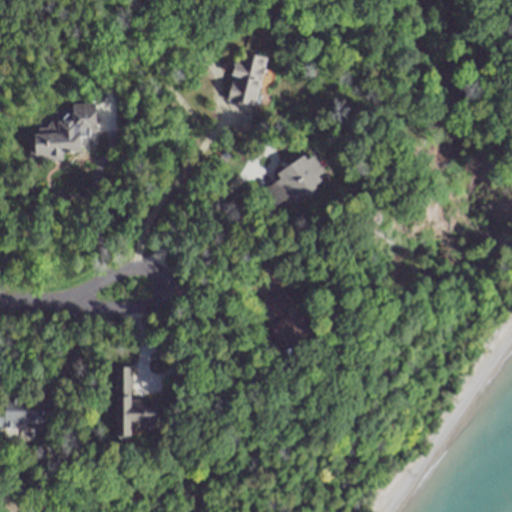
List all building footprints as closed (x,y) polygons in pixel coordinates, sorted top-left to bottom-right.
[(256,106),(267,56),(238,49),(226,100),(256,106)] [(62,159),(62,151),(96,150),(94,103),(71,103),(72,120),(29,121),(31,160),(62,159)] [(280,179),(261,190),(272,209),(322,181),(307,154),(276,172),(280,179)] [(293,357),(317,334),(292,308),(268,331),(293,357)] [(120,438),(133,438),(133,421),(160,422),(160,405),(146,405),(147,387),(133,387),(134,367),(123,367),(120,438)] [(15,421),(57,424),(59,399),(0,394),(0,427),(14,428),(15,421)]
